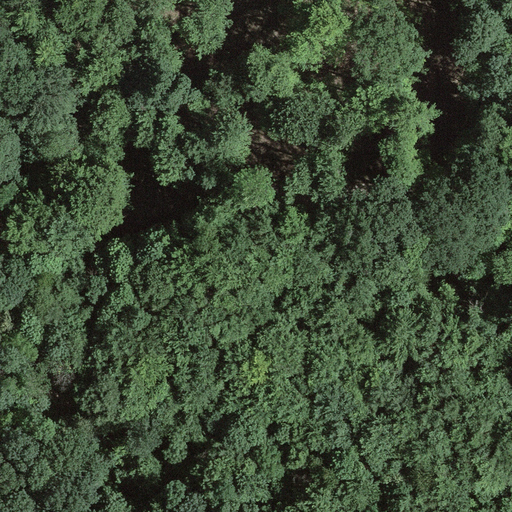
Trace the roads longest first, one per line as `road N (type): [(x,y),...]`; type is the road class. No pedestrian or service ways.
road 1 (track): [(0,299),(205,224),(398,181),(511,140)]
road 2 (track): [(379,511),(226,438),(0,383)]
